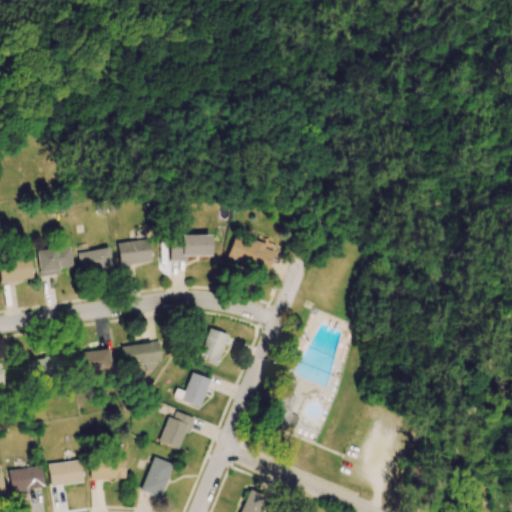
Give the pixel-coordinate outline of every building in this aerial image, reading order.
[(225,257),(265,272),(275,246),(267,243),(266,246),(234,233),(225,257)] [(184,256),(209,255),(209,234),(167,235),(168,261),(185,260),(184,256)] [(116,242),(117,264),(148,263),(147,240),(116,242)] [(38,277),(57,273),(56,268),(71,266),(67,246),(34,252),(38,277)] [(76,251),(78,272),(110,269),(108,248),(76,251)] [(0,281),(29,280),(28,258),(0,259),(0,281)] [(215,363),(226,335),(207,328),(196,357),(215,363)] [(119,346),(122,366),(143,364),(144,370),(150,369),(150,362),(159,361),(157,341),(119,346)] [(109,370),(108,349),(76,352),(77,372),(109,370)] [(32,379),(61,375),(59,356),(29,359),(32,379)] [(175,388),(171,398),(197,407),(208,379),(189,372),(182,391),(175,388)] [(292,432),(297,417),(287,413),(293,397),(290,396),(295,381),(286,378),(268,422),(292,432)] [(176,449),(182,432),(186,433),(192,418),(174,411),(172,419),(166,417),(157,441),(176,449)] [(88,478),(121,479),(122,458),(88,457),(88,478)] [(171,465),(151,457),(137,490),(157,498),(171,465)] [(49,486),(80,481),(76,459),(45,464),(49,486)] [(41,488),(39,466),(6,469),(8,491),(41,488)] [(258,511),(265,497),(247,489),(237,511),(258,511)]
